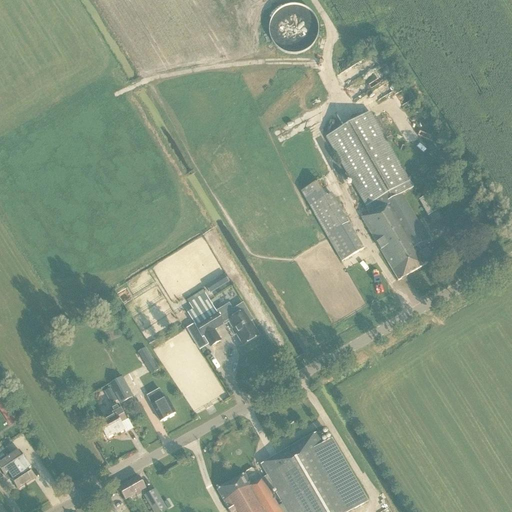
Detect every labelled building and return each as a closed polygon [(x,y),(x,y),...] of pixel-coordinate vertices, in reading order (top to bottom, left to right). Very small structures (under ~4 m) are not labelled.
[(347,67),(353,77),(380,61),(374,51),(347,67)] [(384,64),(363,75),(369,86),(389,75),(384,64)] [(413,187),(376,124),(369,112),(325,138),(369,212),(361,217),(398,280),(428,263),(427,261),(431,259),(431,256),(427,249),(425,249),(421,251),(418,246),(428,240),(401,194),(413,187)] [(410,136),(417,145),(422,141),(415,132),(410,136)] [(364,250),(322,179),(301,191),(342,262),(364,250)] [(418,200),(428,216),(440,209),(437,203),(440,202),(439,199),(435,201),(431,193),(418,200)] [(210,294),(229,282),(224,275),(205,286),(210,294)] [(220,318),(212,304),(205,293),(189,304),(192,310),(187,313),(198,331),(202,337),(204,336),(210,347),(221,341),(214,330),(223,325),(229,322),(233,329),(231,330),(234,335),(236,334),(243,344),(258,335),(249,321),(252,319),(242,304),(220,318)] [(192,322),(185,327),(191,337),(198,332),(192,322)] [(139,350),(143,361),(151,358),(146,347),(139,350)] [(121,377),(109,384),(120,404),(132,398),(130,393),(121,377)] [(160,421),(175,413),(167,398),(165,399),(159,389),(146,396),(160,421)] [(110,410),(112,415),(98,423),(106,439),(117,433),(118,434),(124,430),(120,423),(127,420),(118,405),(110,410)] [(19,421),(12,410),(3,416),(11,427),(19,421)] [(332,438),(323,444),(316,433),(260,465),(266,476),(251,485),(244,474),(217,490),(229,511),(281,511),(270,493),(275,490),(288,511),(349,511),(367,502),(332,438)] [(0,439),(2,444),(11,441),(9,435),(0,438),(0,439)] [(26,485),(0,445),(0,467),(7,479),(10,477),(18,490),(26,485)] [(18,450),(8,457),(26,485),(34,479),(28,470),(30,469),(18,450)] [(208,511),(193,475),(181,480),(193,511),(208,511)] [(138,476),(118,488),(125,500),(135,494),(137,497),(141,494),(139,492),(145,488),(138,476)] [(144,496),(153,511),(162,511),(166,510),(155,489),(144,496)]
